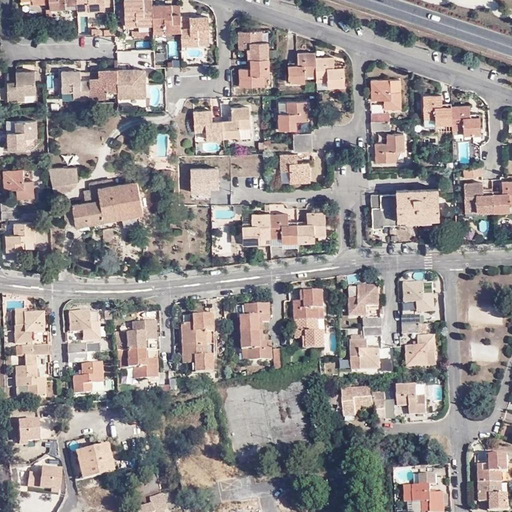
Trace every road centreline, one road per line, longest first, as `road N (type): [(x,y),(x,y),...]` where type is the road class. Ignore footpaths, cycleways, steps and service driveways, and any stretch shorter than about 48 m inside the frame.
road 1 (residential): [(450,259),(137,291),(0,284)]
road 2 (residential): [(511,97),(224,0)]
road 3 (residential): [(450,259),(460,430)]
road 4 (residential): [(5,0),(9,50),(111,49)]
road 5 (secondary): [(511,46),(372,0)]
